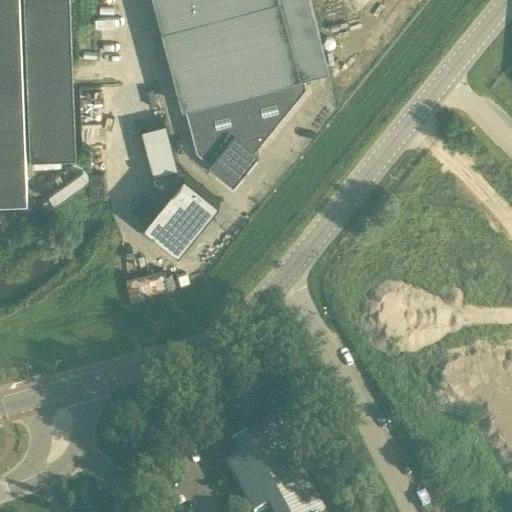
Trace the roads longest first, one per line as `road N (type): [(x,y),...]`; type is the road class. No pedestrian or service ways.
road 1 (unclassified): [(283,278),(414,511)]
road 2 (tertiary): [(444,76),(283,278)]
road 3 (tertiary): [(283,278),(245,319),(207,343),(84,386)]
road 4 (unclassified): [(27,479),(71,454),(84,386)]
